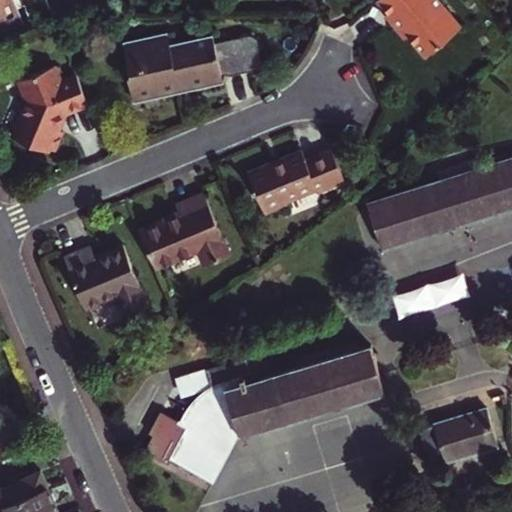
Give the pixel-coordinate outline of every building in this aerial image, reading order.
[(440,0),(380,0),(390,12),(395,18),(392,20),(407,38),(410,35),(421,49),(434,50),(463,26),(440,0)] [(395,18),(390,12),(387,15),(392,20),(395,18)] [(158,90),(159,93),(180,89),(179,84),(189,82),(190,86),(224,80),(223,75),(253,69),(257,65),(260,60),(261,55),(261,49),(259,44),(256,40),(252,36),(247,34),(215,41),(214,35),(171,44),(168,34),(125,43),(131,73),(129,74),(133,95),(158,90)] [(66,131),(62,129),(58,128),(66,111),(70,113),(91,104),(79,74),(64,80),(57,64),(21,78),(29,98),(13,133),(50,150),(52,147),(58,149),(66,131)] [(158,90),(133,95),(134,100),(191,89),(190,86),(189,82),(179,84),(180,89),(159,93),(158,90)] [(62,129),(70,113),(66,111),(58,128),(62,129)] [(275,164),(269,162),(248,171),(266,213),(289,203),(287,201),(316,188),(318,191),(332,185),(331,181),(344,176),(332,147),(306,157),(302,148),(285,155),(287,159),(275,164)] [(461,163),(465,173),(368,204),(383,247),(488,213),(511,204),(511,150),(496,155),(498,161),(483,166),(480,157),(461,163)] [(285,155),(269,162),(275,164),(287,159),(285,155)] [(143,230),(158,266),(200,248),(207,264),(231,254),(206,193),(179,204),(181,210),(183,213),(166,220),(143,230)] [(164,217),(166,220),(183,213),(181,210),(164,217)] [(88,305),(120,292),(129,315),(151,305),(139,276),(142,270),(136,268),(125,242),(98,253),(94,244),(67,255),(88,305)] [(224,383),(241,435),(358,398),(386,389),(373,345),(255,381),(249,383),(242,360),(235,362),(219,367),(224,383)] [(173,456),(176,458),(215,480),(241,435),(224,383),(219,385),(214,387),(209,390),(205,393),(201,397),(197,401),(194,405),(191,410),(184,423),(189,426),(173,456)] [(488,407),(422,427),(434,467),(500,447),(488,407)] [(172,464),(176,458),(173,456),(189,426),(184,423),(166,413),(154,433),(158,436),(150,451),(172,464)] [(61,511),(42,470),(0,489),(0,499),(5,511),(61,511)]
